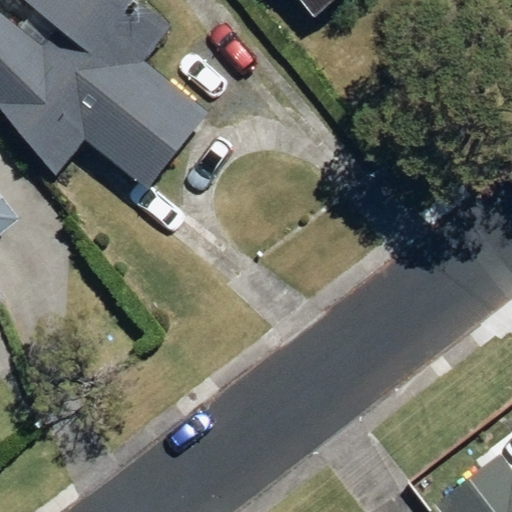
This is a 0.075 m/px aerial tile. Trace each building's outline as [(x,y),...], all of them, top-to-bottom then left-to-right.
[(94,128),(158,177),(218,102),(153,52),(185,12),(169,0),(54,0),(74,16),(55,38),(6,0),(0,0),(0,84),(65,164),(94,128)] [(291,0),(318,32),(355,0),(291,0)] [(313,27),(287,49),(340,112),(366,90),(313,27)] [(0,231),(38,201),(0,153),(0,231)] [(511,511),(511,470),(504,460),(438,509),(439,511),(511,511)]
